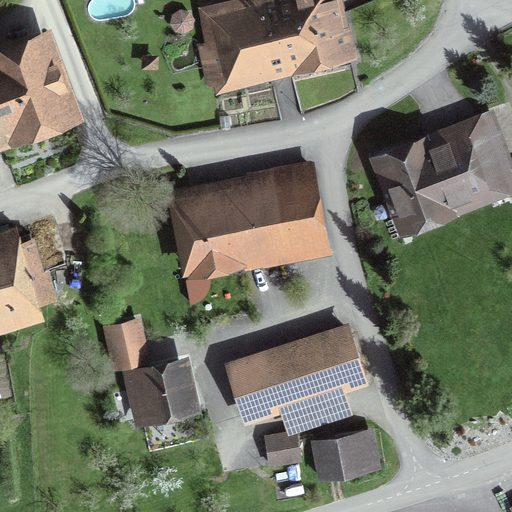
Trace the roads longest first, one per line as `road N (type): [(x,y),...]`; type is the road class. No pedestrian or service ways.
road 1 (unclassified): [(324,122),(358,301),(427,486)]
road 2 (unclassified): [(324,122),(137,159),(0,209)]
road 3 (unclassified): [(472,11),(427,63),(324,122)]
